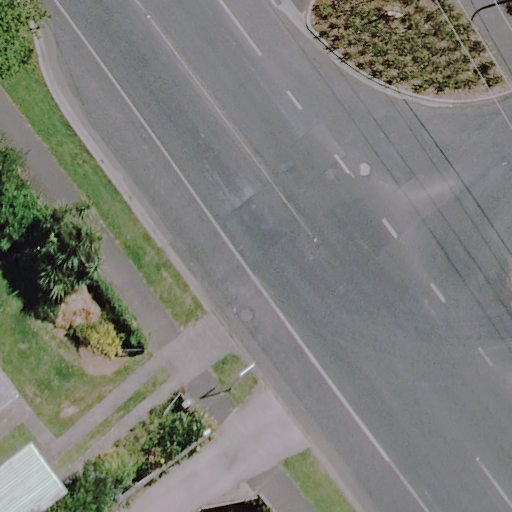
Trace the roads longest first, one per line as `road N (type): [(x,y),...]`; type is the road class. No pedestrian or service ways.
road 1 (tertiary): [(135,0),(403,362)]
road 2 (tertiary): [(403,362),(511,509)]
road 3 (residential): [(403,362),(511,280)]
